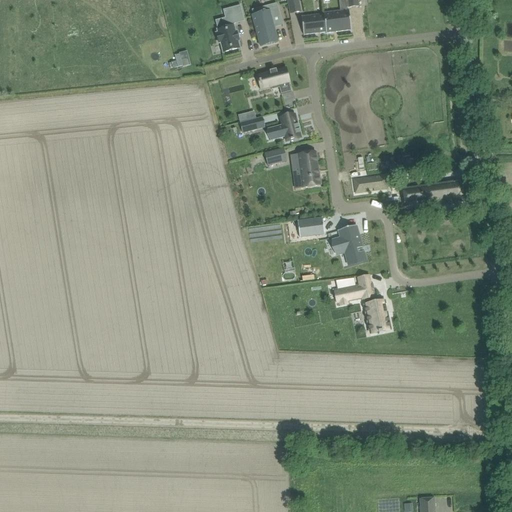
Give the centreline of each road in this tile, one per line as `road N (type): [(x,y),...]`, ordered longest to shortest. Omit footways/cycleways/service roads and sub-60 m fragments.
road 1 (residential): [(503,271),(395,276),(384,209),(339,208),(309,51)]
road 2 (unclassified): [(503,271),(470,100),(470,33)]
road 3 (unclassified): [(511,468),(503,271)]
road 4 (residential): [(470,33),(309,51)]
